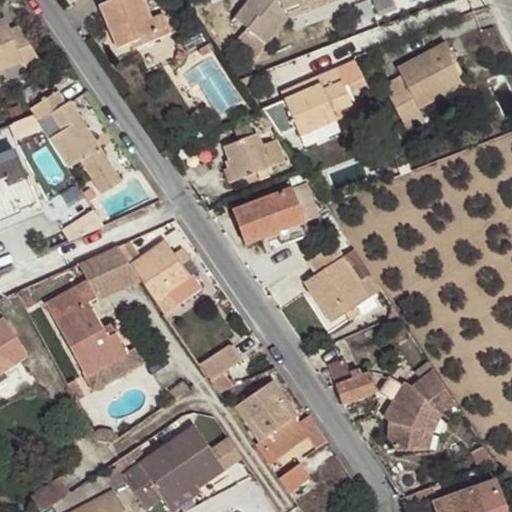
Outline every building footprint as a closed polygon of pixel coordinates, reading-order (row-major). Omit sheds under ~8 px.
[(117,49),(131,43),(141,39),(144,44),(169,34),(161,15),(151,19),(143,0),(117,0),(100,7),(117,49)] [(259,0),(269,7),(259,20),(243,7),(233,20),(269,46),(289,18),(284,6),(297,1),(301,14),(337,0),(259,0)] [(269,7),(259,0),(248,0),(243,7),(259,20),(269,7)] [(344,10),(340,0),(337,0),(301,14),(305,23),(344,10)] [(289,18),(301,14),(297,1),(284,6),(289,18)] [(7,22),(0,24),(0,71),(23,63),(25,69),(41,63),(20,30),(11,33),(7,22)] [(141,39),(131,43),(133,48),(144,44),(141,39)] [(466,83),(447,47),(399,72),(401,76),(382,86),(406,133),(424,124),(416,109),(466,83)] [(191,68),(215,110),(242,95),(218,53),(191,68)] [(27,79),(25,69),(23,63),(0,71),(0,73),(5,87),(27,79)] [(351,64),(337,70),(344,88),(358,82),(351,64)] [(344,88),(337,70),(319,78),(322,86),(286,102),(300,136),(336,120),(334,114),(351,107),(344,88)] [(322,86),(319,78),(283,93),(286,102),(322,86)] [(58,93),(30,111),(33,118),(68,171),(81,162),(100,150),(69,102),(66,105),(58,93)] [(354,113),(351,107),(334,114),(336,120),(354,113)] [(37,130),(33,118),(15,126),(20,137),(37,130)] [(261,146),(257,136),(223,149),(228,161),(223,162),(232,183),(242,179),(245,186),(270,178),(266,169),(284,162),(276,141),(261,146)] [(121,183),(100,150),(81,162),(103,194),(121,183)] [(0,218),(35,205),(14,152),(0,157),(0,218)] [(306,184),(291,190),(303,224),(317,219),(306,184)] [(83,194),(89,204),(95,200),(89,190),(83,194)] [(303,224),(291,190),(232,211),(245,245),(303,224)] [(85,235),(103,226),(99,219),(81,227),(85,235)] [(165,317),(202,289),(193,276),(189,278),(175,255),(167,243),(143,259),(130,243),(117,249),(165,317)] [(381,292),(370,274),(358,282),(335,245),(308,263),(316,275),(306,283),(332,322),(346,314),(356,308),(381,292)] [(189,278),(193,276),(199,273),(182,250),(175,255),(189,278)] [(108,339),(102,330),(88,303),(95,298),(87,283),(46,304),(86,377),(126,354),(117,335),(108,339)] [(356,308),(346,314),(350,321),(360,314),(356,308)] [(0,375),(3,374),(26,359),(3,322),(0,324),(0,375)] [(112,325),(102,330),(108,339),(117,335),(112,325)] [(241,362),(231,347),(203,367),(212,380),(241,362)] [(329,364),(342,404),(376,393),(369,374),(363,376),(361,370),(349,374),(344,359),(329,364)] [(398,451),(417,451),(417,428),(429,402),(447,390),(431,367),(406,387),(401,382),(399,386),(391,383),(384,399),(392,402),(383,423),(390,424),(386,442),(398,451)] [(0,389),(9,384),(3,374),(0,375),(0,389)] [(376,393),(384,399),(391,383),(375,376),(369,374),(376,393)] [(264,441),(275,458),(306,436),(294,420),(299,416),(274,382),(235,409),(258,443),(264,441)] [(417,428),(417,451),(430,451),(430,431),(438,412),(454,401),(447,390),(429,402),(417,428)] [(122,477),(145,511),(163,500),(167,507),(197,487),(198,489),(225,471),(195,427),(129,473),(122,477)] [(267,463),(275,458),(264,441),(258,443),(255,446),(267,463)] [(121,461),(114,465),(122,477),(129,473),(121,461)] [(278,480),(289,494),(311,480),(300,464),(278,480)] [(61,479),(32,494),(40,510),(69,494),(61,479)] [(403,498),(411,511),(432,504),(435,511),(506,511),(496,481),(438,501),(433,487),(403,498)] [(174,511),(202,494),(198,489),(197,487),(167,507),(171,511),(174,511)] [(123,511),(114,493),(78,511),(123,511)]
